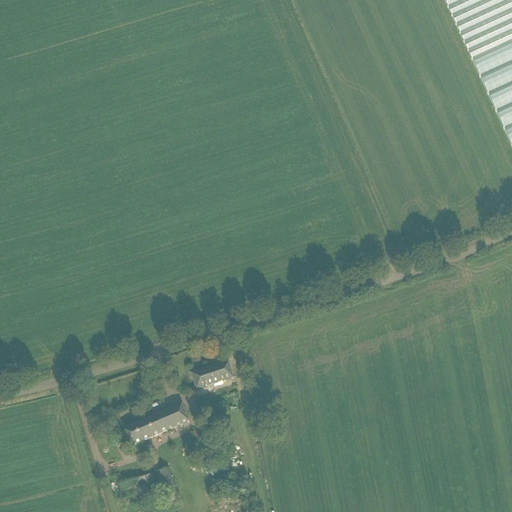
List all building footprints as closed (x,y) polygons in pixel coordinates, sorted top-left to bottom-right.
[(511,0),(443,0),(511,149),(511,0)] [(191,374),(194,384),(197,393),(206,390),(205,387),(213,384),(213,386),(233,379),(228,362),(191,374)] [(181,405),(124,430),(131,447),(189,423),(181,405)] [(212,426),(198,431),(202,441),(216,437),(212,426)] [(175,492),(170,475),(172,474),(170,469),(157,474),(168,507),(181,503),(180,499),(178,500),(177,497),(175,492)] [(119,479),(123,493),(152,484),(148,470),(119,479)]
